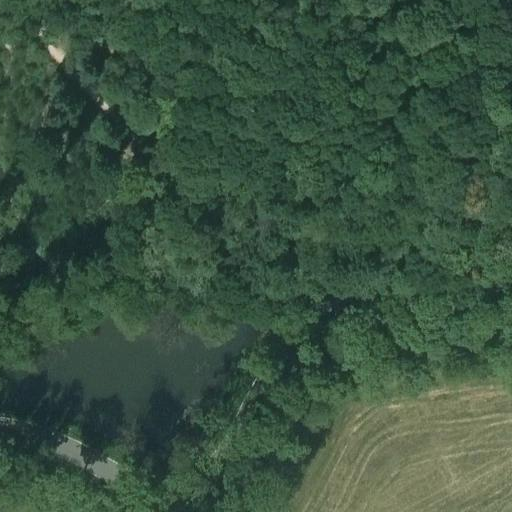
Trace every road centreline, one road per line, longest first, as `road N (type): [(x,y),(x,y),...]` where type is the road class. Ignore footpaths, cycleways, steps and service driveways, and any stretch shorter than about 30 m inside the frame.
road 1 (track): [(0,9),(137,143),(211,179),(284,187),(371,151),(511,147)]
road 2 (track): [(97,285),(231,306),(300,335)]
